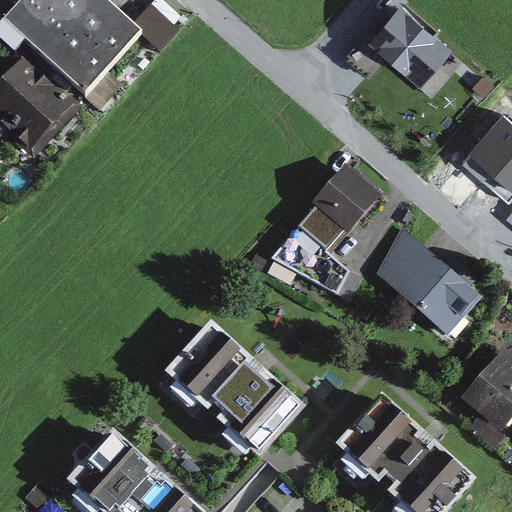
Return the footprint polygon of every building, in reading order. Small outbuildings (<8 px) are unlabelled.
[(142,34),(103,0),(24,0),(5,22),(88,95),(142,34)] [(27,57),(0,85),(0,126),(33,158),(81,109),(27,57)] [(511,211),(511,123),(489,105),(446,156),(511,212),(511,211)] [(379,200),(344,169),(308,208),(315,214),(276,259),(337,295),(349,272),(330,255),(379,200)] [(445,266),(402,229),(377,277),(447,337),(482,297),(471,287),(477,280),(452,258),(445,266)] [(304,410),(262,371),(215,326),(170,374),(259,458),(304,410)] [(511,421),(511,357),(504,351),(463,400),(503,432),(511,421)] [(443,511),(472,481),(383,401),(340,448),(411,511),(443,511)] [(193,511),(111,438),(71,483),(103,511),(193,511)]
